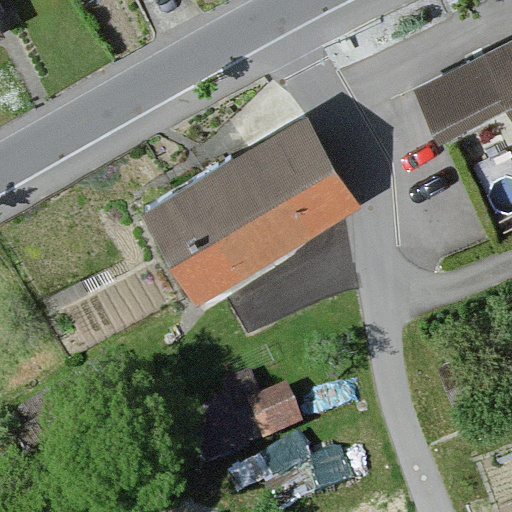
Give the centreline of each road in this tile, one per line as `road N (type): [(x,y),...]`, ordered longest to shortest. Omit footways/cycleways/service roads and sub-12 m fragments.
road 1 (residential): [(437,511),(395,393),(375,147),(306,0)]
road 2 (tertiary): [(0,169),(306,0)]
